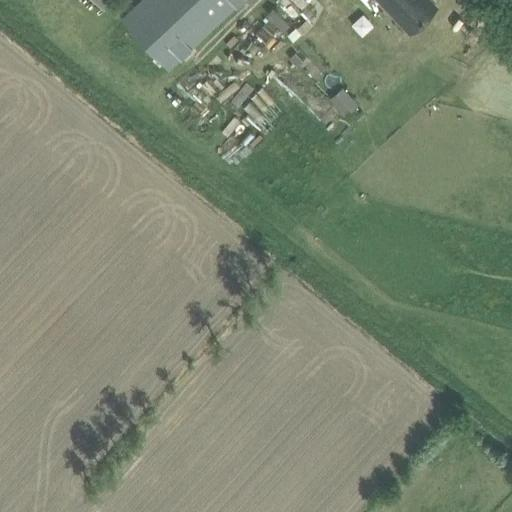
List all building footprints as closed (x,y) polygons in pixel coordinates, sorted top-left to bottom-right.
[(97,0),(104,8),(112,0),(138,0),(122,16),(170,68),(242,0),(97,0)] [(384,0),(411,28),(436,5),(431,0),(384,0)] [(267,21),(283,30),(291,16),(275,7),(267,21)] [(296,51),(290,56),(295,62),(301,57),(296,51)] [(343,87),(333,97),(345,111),(356,101),(343,87)]
